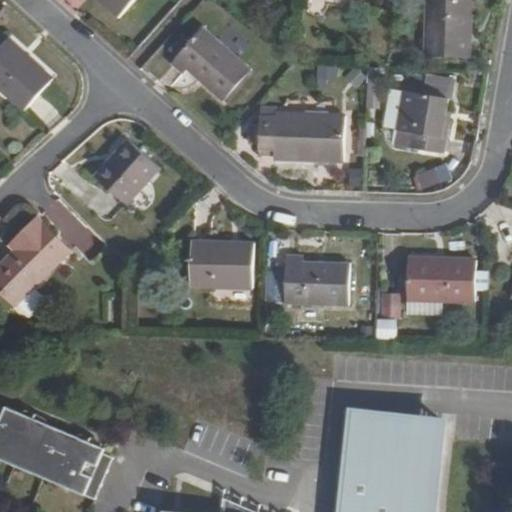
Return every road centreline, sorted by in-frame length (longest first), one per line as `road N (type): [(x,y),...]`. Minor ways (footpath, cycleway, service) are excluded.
road 1 (residential): [(511,74),(484,183),(459,207),(405,215),(267,205),(120,82)]
road 2 (residential): [(6,198),(120,82)]
road 3 (residential): [(120,82),(31,0)]
